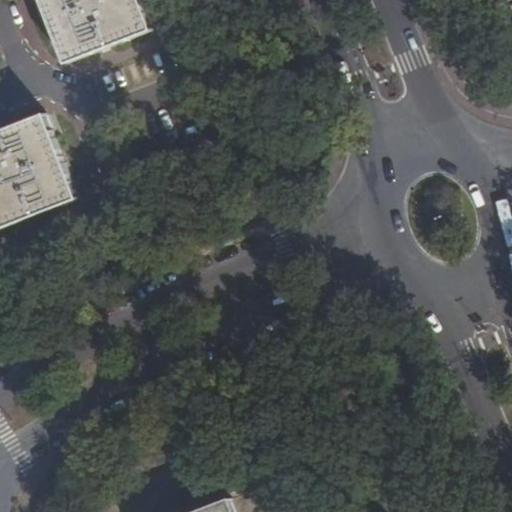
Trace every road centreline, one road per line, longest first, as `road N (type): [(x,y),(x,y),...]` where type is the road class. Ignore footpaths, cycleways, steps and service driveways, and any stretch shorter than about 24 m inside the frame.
road 1 (residential): [(0,463),(200,341),(397,254)]
road 2 (residential): [(383,211),(285,245),(0,397)]
road 3 (secondary): [(427,278),(511,485)]
road 4 (secondary): [(322,0),(392,180)]
road 5 (secondary): [(449,156),(391,0)]
road 6 (residential): [(32,83),(83,103),(107,171)]
